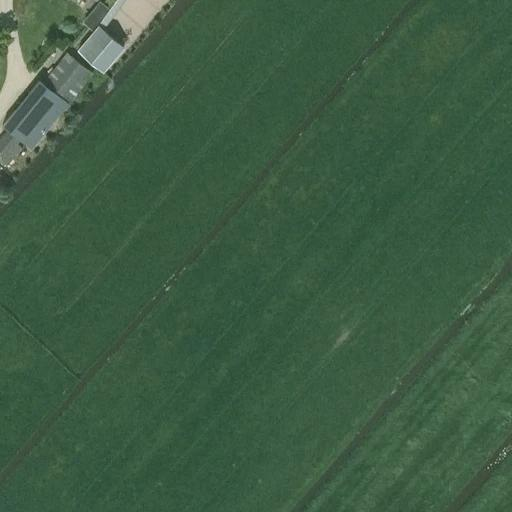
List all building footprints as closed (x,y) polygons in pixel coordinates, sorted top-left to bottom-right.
[(115,0),(98,23),(103,27),(122,0),(115,0)] [(91,11),(82,21),(92,30),(101,20),(91,11)] [(101,70),(122,46),(98,25),(77,50),(101,70)] [(67,51),(43,81),(69,101),(93,72),(67,51)] [(39,78),(2,124),(31,147),(68,102),(39,78)]
